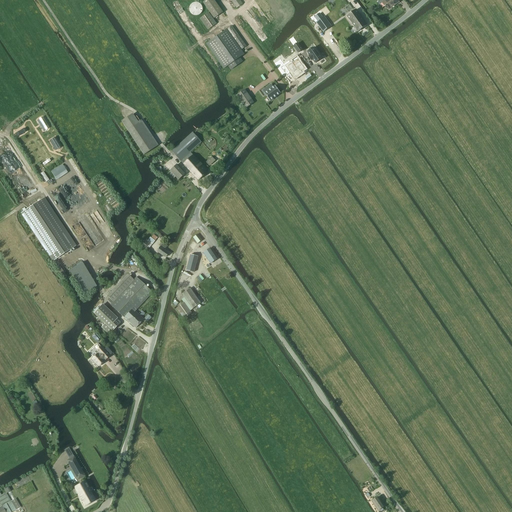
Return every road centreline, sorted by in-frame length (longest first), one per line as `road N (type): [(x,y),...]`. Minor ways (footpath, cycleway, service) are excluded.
road 1 (tertiary): [(401,511),(193,219)]
road 2 (tertiary): [(193,219),(238,151),(274,116),(426,0)]
road 3 (tertiary): [(97,511),(112,494),(173,264),(193,219)]
road 4 (track): [(169,153),(137,113),(105,93),(42,0)]
road 5 (track): [(104,295),(81,248),(0,133)]
